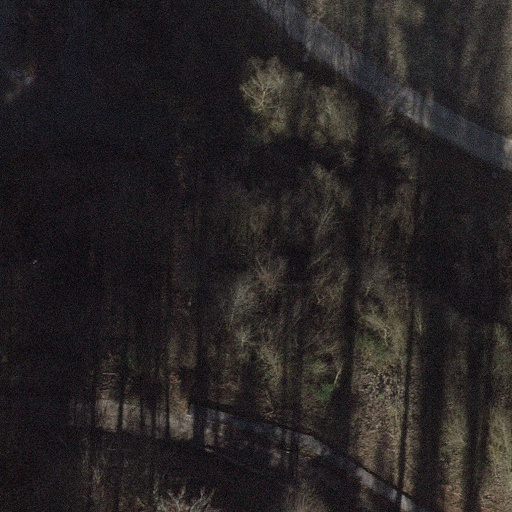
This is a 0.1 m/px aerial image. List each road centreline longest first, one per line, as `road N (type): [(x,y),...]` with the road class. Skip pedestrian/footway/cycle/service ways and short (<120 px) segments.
road 1 (motorway): [(511,278),(0,488)]
road 2 (track): [(0,409),(151,421),(245,449),(372,511)]
road 3 (track): [(511,145),(447,117),(305,0)]
